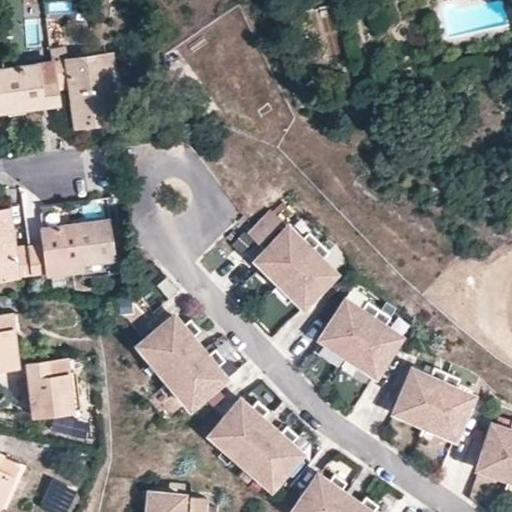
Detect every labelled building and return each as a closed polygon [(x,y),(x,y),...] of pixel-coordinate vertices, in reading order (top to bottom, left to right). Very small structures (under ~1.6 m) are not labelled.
[(102,55),(55,62),(58,89),(74,87),(80,126),(115,122),(112,88),(108,88),(102,55)] [(55,62),(6,68),(11,110),(45,106),(60,104),(58,89),(55,62)] [(0,111),(11,110),(6,68),(0,68),(0,111)] [(45,106),(11,110),(12,117),(46,112),(45,106)] [(11,110),(0,111),(0,118),(12,117),(11,110)] [(18,245),(13,211),(11,208),(0,210),(0,277),(34,273),(31,243),(18,245)] [(260,261),(305,305),(320,290),(316,286),(323,279),(327,283),(338,271),(324,258),(332,250),(313,232),(306,240),(292,227),(285,234),(279,229),(282,226),(270,215),(248,238),(259,250),(264,245),(269,250),(260,261)] [(109,219),(46,227),(48,241),(31,243),(34,273),(35,273),(52,271),(52,275),(85,271),(83,262),(114,258),(109,219)] [(387,324),(394,315),(372,301),(366,310),(350,299),(341,313),(345,315),(340,324),(336,321),(324,338),(377,374),(389,357),(384,354),(390,345),(394,348),(403,335),(387,324)] [(11,330),(8,313),(0,314),(0,364),(27,361),(23,328),(11,330)] [(183,324),(174,314),(140,345),(162,370),(166,367),(177,356),(174,353),(181,346),(185,350),(189,346),(196,339),(193,336),(201,328),(192,317),(183,324)] [(199,357),(189,346),(185,350),(181,346),(174,353),(177,356),(166,367),(176,378),(187,368),(191,371),(198,364),(195,361),(199,357)] [(228,357),(218,346),(209,354),(207,350),(199,357),(195,361),(198,364),(191,371),(187,368),(176,378),(172,381),(194,406),(210,391),(229,375),(220,365),(228,357)] [(63,358),(29,362),(34,413),(81,408),(76,372),(65,373),(63,358)] [(459,386),(464,376),(440,365),(436,375),(419,367),(411,382),(416,384),(412,393),(408,391),(398,410),(457,437),(466,417),(461,416),(465,406),(470,408),(476,394),(459,386)] [(272,411),(261,400),(253,409),(243,399),(212,433),(237,456),(240,452),(250,441),(246,438),(253,430),(257,434),(261,429),(268,422),(264,419),(272,411)] [(511,416),(510,416),(508,427),(489,422),(486,438),(490,439),(488,449),(483,448),(478,468),(511,475),(511,416)] [(303,455),(293,446),(300,438),(289,428),(282,436),(279,432),(272,440),(268,444),(272,447),(264,455),(261,452),(251,462),(248,466),(272,489),(297,461),(303,455)] [(272,440),(261,429),(257,434),(253,430),(246,438),(250,441),(240,452),(251,462),(261,452),(264,455),(272,447),(268,444),(272,440)] [(7,469),(12,455),(0,449),(0,506),(3,508),(18,474),(7,469)] [(350,483),(338,474),(331,483),(321,475),(293,511),(328,511),(334,505),(338,508),(342,503),(348,495),(343,492),(350,483)] [(209,511),(210,496),(193,496),(194,500),(186,499),(186,495),(152,493),(151,511),(209,511)] [(377,511),(382,507),(370,497),(363,506),(359,504),(354,511),(353,511),(377,511)] [(353,511),(354,511),(342,503),(338,508),(334,505),(328,511),(353,511)]
